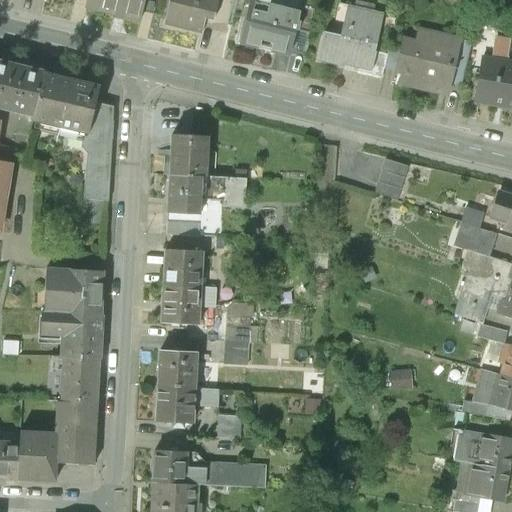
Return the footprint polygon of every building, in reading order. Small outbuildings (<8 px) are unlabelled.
[(86,0),(87,1),(84,13),(138,26),(144,0),(86,0)] [(170,0),(164,26),(199,34),(202,22),(211,24),(217,0),(170,0)] [(232,0),(217,0),(211,24),(226,24),(232,0)] [(248,3),(237,49),(285,61),(292,32),(296,15),(248,3)] [(292,32),(309,36),(315,10),(298,6),(296,15),(292,32)] [(320,39),(314,68),(340,74),(341,71),(367,77),(373,52),(381,15),(346,8),(338,43),(320,39)] [(397,81),(395,90),(444,101),(458,41),(417,32),(414,46),(401,43),(400,49),(394,74),(393,80),(397,81)] [(382,71),(394,74),(400,49),(388,46),(386,55),(382,71)] [(380,80),(382,71),(386,55),(373,52),(367,77),(380,80)] [(475,105),(511,110),(511,62),(481,58),(475,105)] [(0,107),(35,116),(46,73),(0,62),(0,107)] [(99,86),(46,73),(35,116),(34,121),(87,134),(95,101),(99,86)] [(114,105),(95,101),(87,134),(84,146),(88,150),(85,195),(90,196),(102,196),(109,197),(114,105)] [(0,114),(0,226),(3,228),(15,159),(0,154),(0,132),(3,116),(0,114)] [(168,134),(166,174),(198,176),(204,176),(206,135),(168,134)] [(384,159),(373,193),(396,200),(407,166),(384,159)] [(197,197),(198,176),(166,174),(164,211),(196,213),(197,197)] [(243,178),(204,176),(198,176),(197,197),(221,198),(220,205),(242,206),(243,178)] [(511,193),(498,190),(491,215),(508,220),(506,227),(511,228),(511,193)] [(100,223),(102,196),(90,196),(88,222),(100,223)] [(464,205),(459,221),(477,227),(482,212),(464,205)] [(459,221),(451,242),(487,254),(494,233),(477,227),(459,221)] [(167,223),(167,236),(196,237),(196,224),(167,223)] [(164,250),(162,286),(198,288),(200,252),(164,250)] [(466,271),(452,313),(478,322),(483,308),(495,312),(500,299),(505,301),(511,285),(511,281),(511,266),(507,265),(465,251),(459,269),(466,271)] [(48,267),(46,312),(101,315),(103,270),(48,267)] [(357,270),(361,281),(368,279),(365,267),(357,270)] [(511,317),(511,285),(505,301),(500,299),(495,312),(511,317)] [(197,306),(198,288),(162,286),(160,322),(196,324),(197,306)] [(214,288),(198,288),(197,306),(213,307),(214,288)] [(225,304),(222,364),(246,365),(249,306),(225,304)] [(98,358),(101,315),(46,312),(44,312),(43,332),(64,333),(63,356),(98,358)] [(478,325),(475,337),(501,344),(501,343),(504,333),(478,325)] [(14,354),(14,340),(3,339),(3,353),(14,354)] [(284,343),(273,342),(273,356),(284,357),(284,343)] [(500,363),(497,375),(511,378),(511,346),(501,343),(501,344),(496,362),(500,363)] [(158,351),(156,385),(192,387),(194,353),(158,351)] [(63,356),(61,401),(96,403),(98,358),(63,356)] [(410,386),(408,369),(388,371),(389,388),(410,386)] [(511,410),(511,378),(497,375),(478,370),(470,400),(487,404),(511,410)] [(191,406),(192,387),(156,385),(154,421),(190,423),(191,406)] [(216,388),(192,387),(191,406),(215,407),(216,388)] [(374,405),(375,397),(357,393),(356,400),(364,401),(364,403),(374,405)] [(316,412),(317,398),(305,397),(304,412),(316,412)] [(459,411),(484,416),(487,404),(470,400),(461,398),(459,411)] [(93,464),(96,403),(61,401),(58,401),(57,432),(19,430),(19,440),(17,478),(55,480),(56,462),(93,464)] [(218,415),(216,438),(239,439),(241,417),(218,415)] [(460,461),(468,462),(506,469),(511,440),(456,430),(451,459),(460,461)] [(0,477),(17,478),(19,440),(0,439),(0,477)] [(151,450),(149,483),(192,485),(203,486),(204,468),(182,467),(183,452),(151,450)] [(204,461),(204,468),(203,486),(263,489),(264,465),(204,461)] [(453,499),(477,504),(478,496),(462,494),(468,462),(460,461),(453,499)] [(501,500),(506,469),(468,462),(462,494),(478,496),(501,500)] [(351,488),(353,477),(323,472),(321,484),(351,488)] [(191,504),(192,485),(149,483),(147,511),(195,511),(196,505),(191,504)] [(453,511),(458,511),(475,511),(477,504),(453,499),(451,511),(453,511)]
